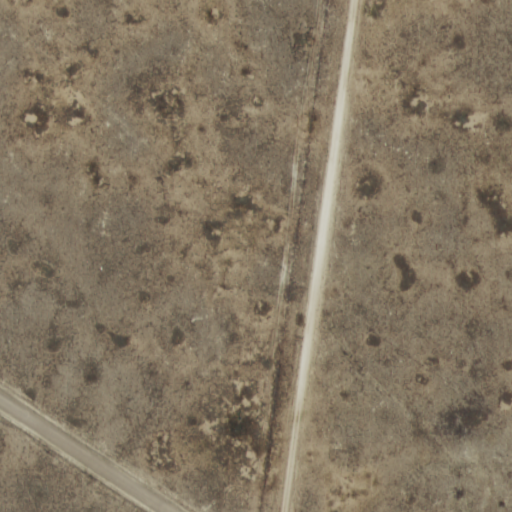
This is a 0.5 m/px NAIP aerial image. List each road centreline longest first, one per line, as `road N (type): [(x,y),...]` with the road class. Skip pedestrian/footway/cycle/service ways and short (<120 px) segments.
road 1 (residential): [(253,511),(284,438),(342,0)]
road 2 (residential): [(185,511),(0,393)]
